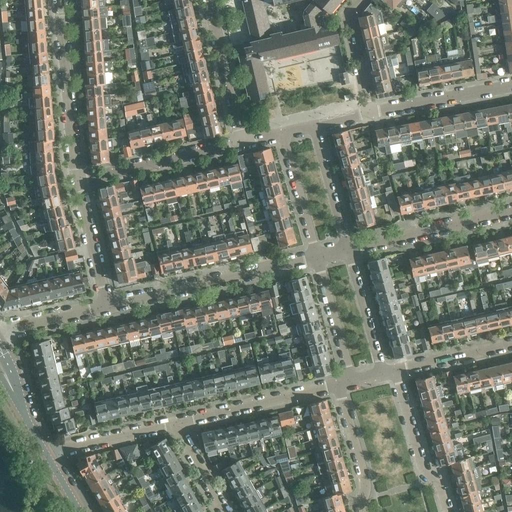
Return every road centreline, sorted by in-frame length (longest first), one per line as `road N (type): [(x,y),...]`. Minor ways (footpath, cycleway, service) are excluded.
road 1 (residential): [(108,305),(317,255)]
road 2 (residential): [(76,181),(59,0)]
road 3 (residential): [(173,424),(338,384)]
road 4 (residential): [(346,248),(511,210)]
road 5 (residential): [(76,181),(239,142)]
road 6 (residential): [(446,511),(438,483),(422,470),(395,370)]
road 7 (residential): [(239,142),(206,0)]
road 8 (residential): [(369,113),(511,85)]
road 9 (residential): [(361,511),(366,486),(338,384)]
road 10 (residential): [(45,452),(173,424)]
road 11 (residential): [(351,381),(317,255)]
road 12 (residential): [(378,374),(346,248)]
road 13 (residential): [(108,305),(76,181)]
road 14 (residential): [(317,255),(284,132)]
road 15 (residential): [(346,248),(314,125)]
road 16 (residential): [(395,370),(511,343)]
